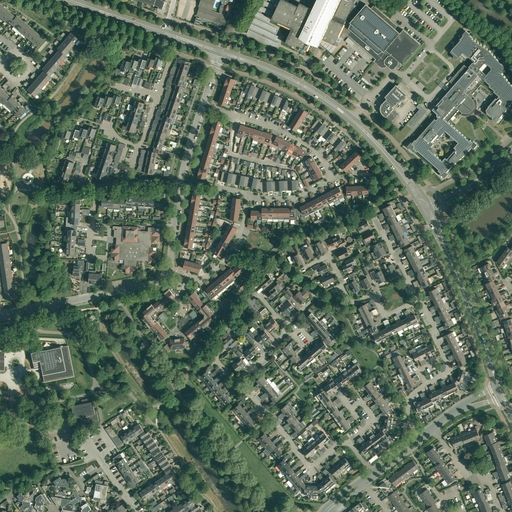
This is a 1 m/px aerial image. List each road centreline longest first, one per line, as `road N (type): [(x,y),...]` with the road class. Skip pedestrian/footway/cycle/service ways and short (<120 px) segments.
road 1 (tertiary): [(427,211),(391,158),(344,114),(289,78),(217,51)]
road 2 (tertiary): [(498,386),(427,211)]
road 3 (unclassified): [(168,269),(145,287),(0,315)]
road 4 (residential): [(348,442),(310,468),(235,381)]
